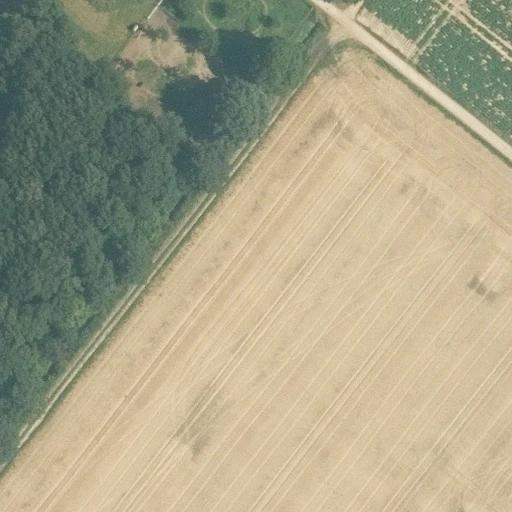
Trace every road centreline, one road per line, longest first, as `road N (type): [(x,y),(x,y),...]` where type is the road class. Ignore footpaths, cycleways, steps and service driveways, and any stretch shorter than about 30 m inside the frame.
road 1 (track): [(358,0),(0,463)]
road 2 (track): [(321,0),(511,155)]
